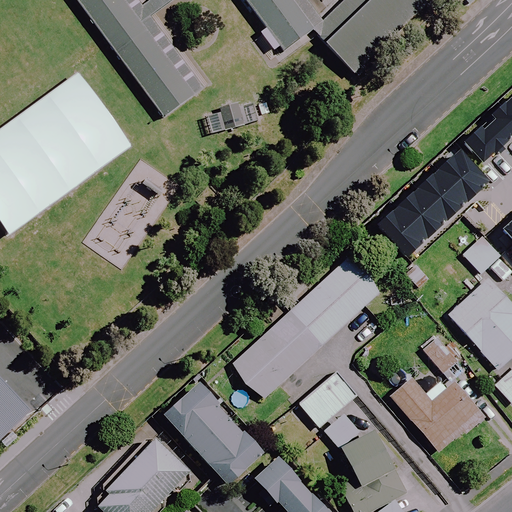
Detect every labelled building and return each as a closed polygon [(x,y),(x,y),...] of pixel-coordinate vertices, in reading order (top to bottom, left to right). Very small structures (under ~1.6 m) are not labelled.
[(201,96),(130,0),(76,0),(165,122),(201,96)] [(243,0),(282,53),(323,23),(306,0),(243,0)] [(349,0),(315,35),(359,77),(434,0),(349,0)] [(511,114),(487,137),(511,165),(511,114)] [(479,168),(458,146),(435,168),(456,190),(479,168)] [(500,258),(480,238),(461,258),(481,277),(500,258)] [(380,294),(347,259),(229,368),(261,403),(380,294)] [(511,358),(511,309),(487,282),(447,318),(497,373),(511,358)] [(377,335),(366,324),(350,341),(361,351),(377,335)] [(455,365),(435,341),(422,352),(442,376),(455,365)] [(511,407),(511,370),(493,387),(511,408),(511,407)] [(352,401),(334,379),(299,408),(317,430),(352,401)] [(481,417),(453,383),(443,392),(436,383),(423,394),(411,381),(389,399),(436,455),(481,417)] [(0,435),(24,413),(0,385),(0,435)] [(262,456),(198,385),(161,419),(226,489),(262,456)] [(358,438),(345,418),(324,432),(356,480),(338,492),(351,511),(398,511),(392,502),(405,493),(392,475),(396,472),(368,431),(358,438)] [(153,511),(189,474),(154,441),(108,490),(112,493),(97,510),(98,511),(153,511)] [(322,511),(277,461),(253,482),(279,511),(322,511)]
